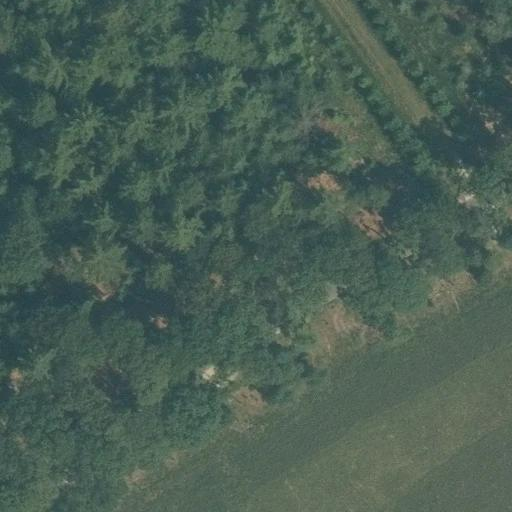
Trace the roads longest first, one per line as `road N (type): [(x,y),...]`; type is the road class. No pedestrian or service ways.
road 1 (unclassified): [(0,499),(511,203)]
road 2 (unknown): [(326,0),(469,213),(511,246)]
